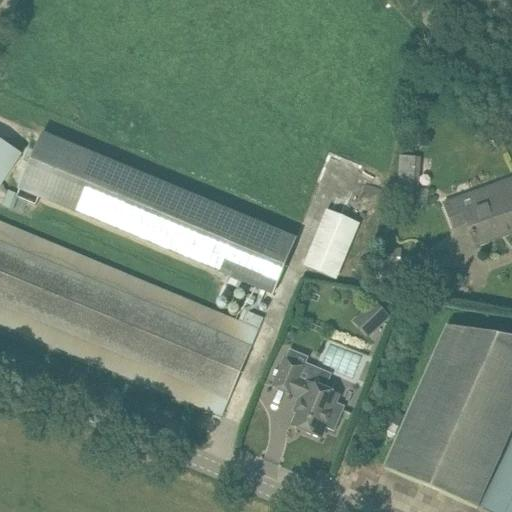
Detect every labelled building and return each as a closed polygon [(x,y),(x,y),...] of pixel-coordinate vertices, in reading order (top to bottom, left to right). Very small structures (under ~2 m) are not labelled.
[(442,73),(421,76),(423,94),(445,91),(442,73)] [(18,190),(273,297),(297,238),(42,132),(18,190)] [(0,186),(21,154),(0,140),(0,186)] [(400,157),(397,203),(417,206),(420,158),(400,157)] [(511,180),(445,206),(454,229),(467,224),(476,248),(511,233),(511,180)] [(304,267),(336,280),(360,224),(327,209),(304,267)] [(0,323),(222,416),(258,331),(0,223),(0,323)] [(394,286),(394,293),(411,294),(411,287),(415,288),(416,278),(420,279),(422,260),(400,259),(401,251),(387,250),(384,285),(394,286)] [(353,321),(369,337),(389,316),(374,300),(353,321)] [(384,470),(477,509),(511,427),(511,338),(448,327),(384,470)] [(289,350),(285,360),(303,368),(304,369),(309,358),(289,350)] [(281,369),(273,387),(292,395),(292,394),(300,397),(294,412),(298,414),(292,427),(321,439),(325,428),(335,433),(346,408),(336,404),(339,396),(307,382),(306,383),(298,380),(303,368),(285,360),(281,369)]
